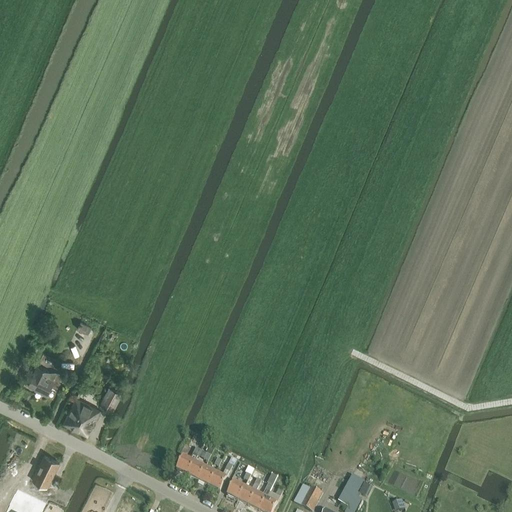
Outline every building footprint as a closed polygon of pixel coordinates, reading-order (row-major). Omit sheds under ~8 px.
[(85,332),(89,326),(80,322),(77,328),(85,332)] [(36,366),(33,372),(27,386),(34,389),(34,391),(46,397),(50,388),(56,391),(63,376),(55,372),(50,372),(36,366)] [(100,407),(111,412),(121,394),(110,388),(100,407)] [(65,423),(89,435),(101,409),(77,398),(65,423)] [(24,446),(22,453),(29,455),(36,435),(23,431),(19,445),(24,446)] [(184,458),(177,471),(188,477),(195,463),(201,451),(197,449),(190,461),(184,458)] [(45,456),(17,511),(42,511),(48,502),(43,500),(60,464),(45,456)] [(195,463),(188,477),(199,482),(205,468),(195,463)] [(216,474),(209,488),(220,493),(227,479),(230,474),(233,467),(229,465),(226,471),(223,477),(216,474)] [(249,467),(246,474),(247,474),(252,477),(255,470),(249,467)] [(205,468),(199,482),(209,488),(216,474),(205,468)] [(256,495),(250,508),(257,511),(260,511),(270,493),(278,478),(272,476),(267,485),(269,485),(262,498),(256,495)] [(337,506),(336,508),(342,511),(356,511),(363,500),(357,497),(365,483),(353,476),(337,506)] [(246,490),(239,503),(250,508),(256,495),(259,488),(262,482),(258,480),(255,486),(251,493),(246,490)] [(365,483),(359,494),(361,495),(363,496),(369,485),(365,483)] [(235,484),(228,498),(239,503),(246,490),(235,484)] [(310,511),(313,511),(323,494),(311,488),(311,489),(303,485),(294,503),(310,511)] [(270,493),(260,511),(274,511),(281,498),(276,496),(270,493)] [(403,493),(397,495),(401,505),(407,503),(403,493)] [(59,511),(63,503),(53,498),(45,511),(59,511)]
